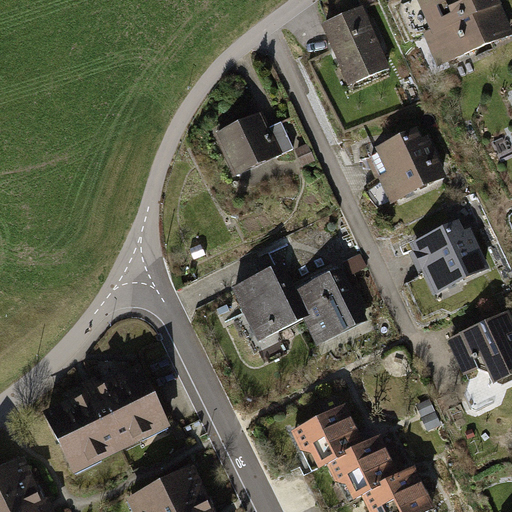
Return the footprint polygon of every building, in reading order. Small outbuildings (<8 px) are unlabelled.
[(493,0),(425,0),(438,29),(496,5),(493,0)] [(509,36),(496,5),(438,29),(430,33),(443,65),(509,36)] [(363,10),(324,26),(350,89),(389,73),(363,10)] [(263,113),(216,134),(236,178),(296,151),(282,122),(270,128),(263,113)] [(420,130),(374,154),(400,204),(447,180),(420,130)] [(457,220),(410,243),(436,296),(483,273),(457,220)] [(282,266),(230,292),(257,347),(301,326),(315,353),(367,327),(338,269),(294,291),(282,266)] [(511,317),(509,312),(449,339),(464,373),(485,364),(497,392),(511,385),(511,317)] [(144,366),(40,414),(70,478),(174,429),(144,366)] [(348,405),(288,433),(299,456),(312,460),(318,474),(327,470),(335,487),(348,490),(355,504),(362,501),(367,511),(432,511),(416,477),(413,470),(404,474),(396,457),(385,433),(366,442),(361,433),(348,405)] [(49,511),(23,458),(0,469),(0,511),(49,511)] [(211,511),(190,472),(122,508),(124,511),(211,511)]
